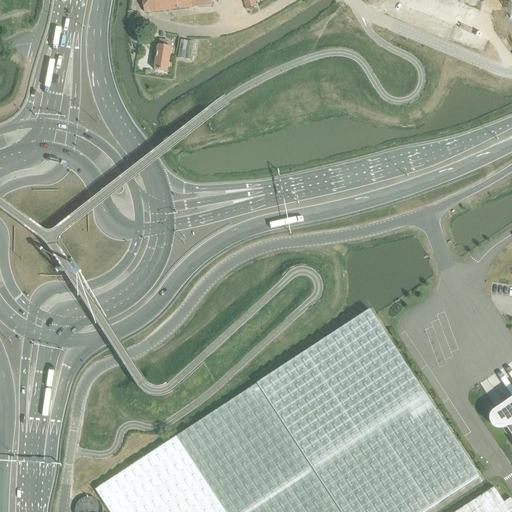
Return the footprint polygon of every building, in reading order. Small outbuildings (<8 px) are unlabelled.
[(0,0),(0,22),(15,23),(16,0),(0,0)] [(211,3),(210,0),(144,0),(146,12),(211,3)] [(246,10),(256,7),(254,0),(243,0),(244,0),(246,10)] [(167,73),(171,48),(166,48),(167,42),(160,40),(155,71),(167,73)] [(181,41),(178,59),(191,61),(194,43),(181,41)] [(130,468),(96,491),(96,492),(109,511),(426,511),(442,502),(479,478),(370,311),(187,431),(148,456),(130,468)] [(511,405),(500,414),(511,432),(511,405)] [(511,511),(511,501),(510,499),(504,503),(496,490),(494,488),(457,511),(511,511)] [(101,511),(101,509),(100,507),(98,505),(97,504),(95,503),(91,502),(88,502),(86,503),(83,505),(80,508),(79,511),(101,511)]
